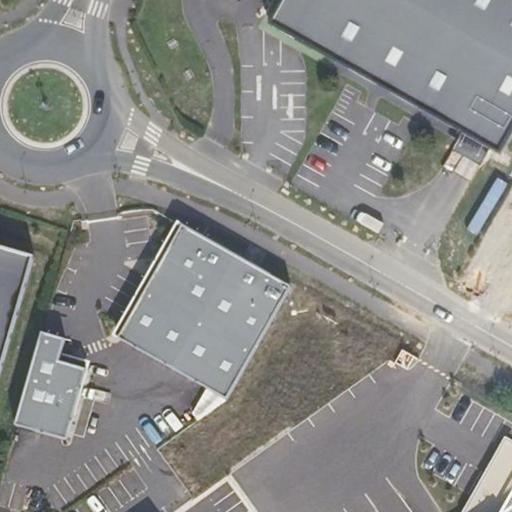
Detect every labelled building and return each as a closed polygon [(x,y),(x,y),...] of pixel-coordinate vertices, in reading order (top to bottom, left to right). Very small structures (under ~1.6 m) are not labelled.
[(498,154),(511,130),(511,0),(280,0),(267,24),(461,133),(489,149),(498,154)] [(489,149),(461,133),(451,151),(479,166),(489,149)] [(172,222),(108,333),(215,395),(280,284),(172,222)] [(0,332),(22,251),(0,244),(0,332)] [(44,333),(18,426),(67,439),(86,370),(61,363),(67,340),(44,333)] [(467,511),(511,511),(511,446),(505,443),(467,511)]
